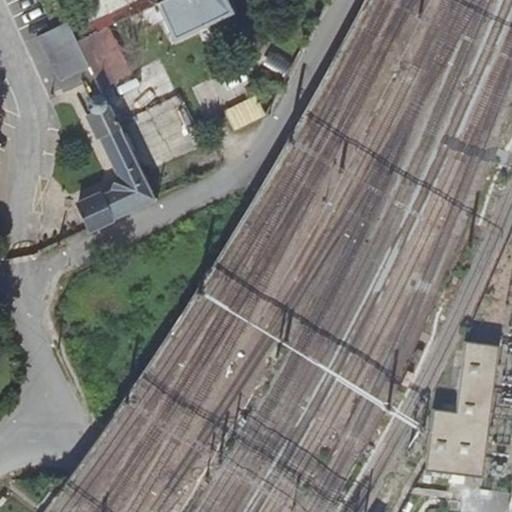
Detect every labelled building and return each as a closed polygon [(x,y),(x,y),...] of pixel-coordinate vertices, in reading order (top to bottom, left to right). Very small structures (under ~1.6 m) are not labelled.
[(130,0),(87,20),(93,32),(157,2),(162,0),(130,0)] [(231,13),(225,0),(162,0),(157,2),(174,40),(231,13)] [(92,33),(76,40),(100,89),(128,76),(119,56),(106,62),(92,33)] [(89,230),(154,199),(109,108),(87,119),(96,137),(99,137),(118,176),(114,199),(103,206),(101,203),(81,212),(89,230)] [(428,479),(485,486),(502,354),(466,349),(458,420),(436,417),(428,479)]
